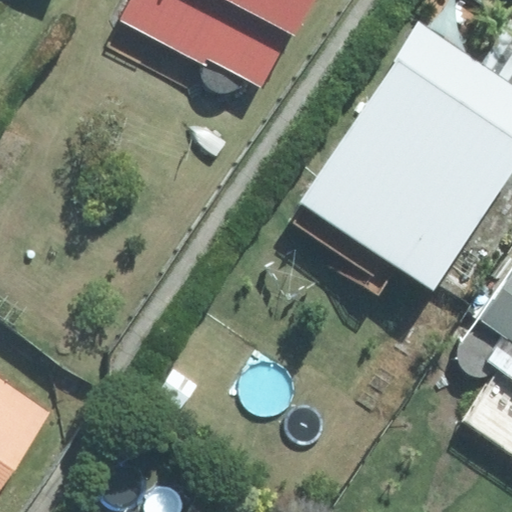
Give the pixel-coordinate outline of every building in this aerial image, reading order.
[(133,0),(115,35),(192,76),(196,70),(255,101),(309,0),(133,0)] [(429,163),(418,180),(480,221),(511,171),(511,33),(504,28),(473,75),(410,34),(357,117),(429,163)] [(340,126),(329,140),(351,157),(362,142),(340,126)] [(3,134),(0,138),(0,190),(28,156),(3,134)] [(496,347),(480,372),(511,394),(511,270),(471,331),(496,347)] [(172,373),(150,400),(175,420),(197,394),(172,373)] [(0,396),(0,490),(45,428),(0,396)]
